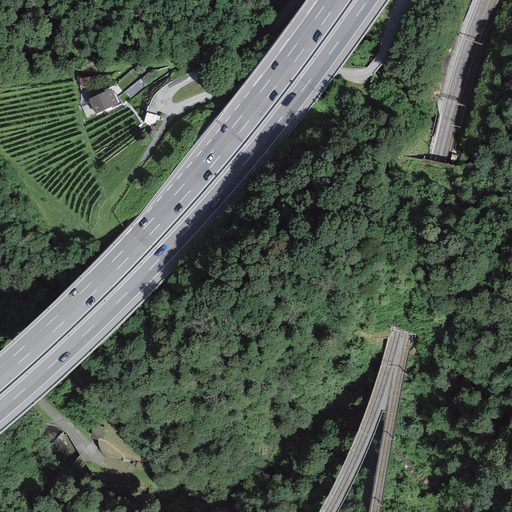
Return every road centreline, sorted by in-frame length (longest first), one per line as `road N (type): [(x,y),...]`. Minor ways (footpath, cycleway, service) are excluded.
road 1 (motorway): [(0,410),(212,201),(367,0)]
road 2 (motorway): [(335,0),(180,194),(0,373)]
road 3 (unclassified): [(293,0),(248,37),(154,92),(148,108),(157,116),(231,84),(372,64),(401,0)]
road 4 (track): [(164,116),(108,208),(108,226)]
